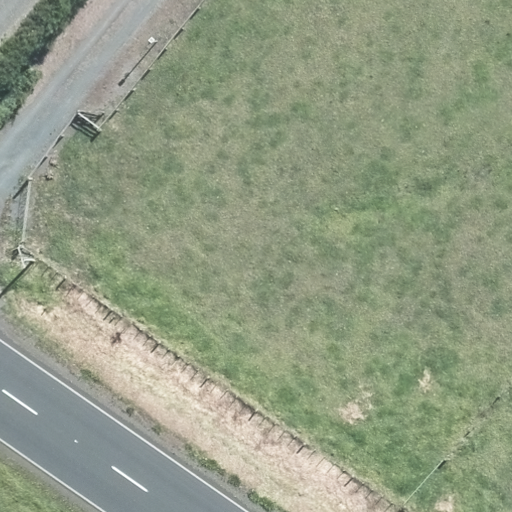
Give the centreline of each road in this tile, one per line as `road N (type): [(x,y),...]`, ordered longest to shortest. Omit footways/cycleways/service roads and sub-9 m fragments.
road 1 (unknown): [(0,235),(178,0)]
road 2 (unclassified): [(0,393),(169,511)]
